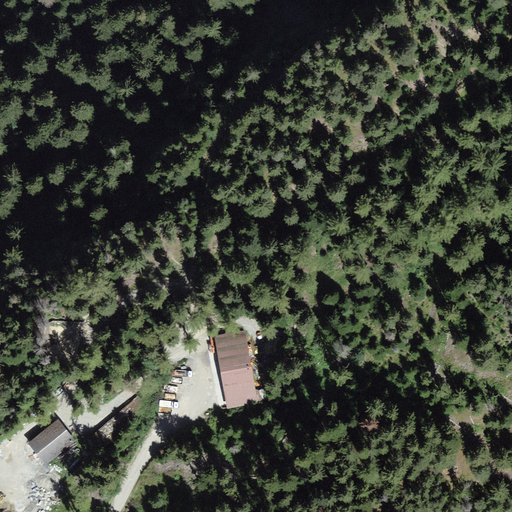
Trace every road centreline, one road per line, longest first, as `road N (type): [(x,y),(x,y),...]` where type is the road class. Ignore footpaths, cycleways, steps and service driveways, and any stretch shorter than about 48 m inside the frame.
road 1 (track): [(200,289),(196,246),(219,135),(366,0)]
road 2 (track): [(105,511),(123,468),(189,418),(206,379),(200,289)]
